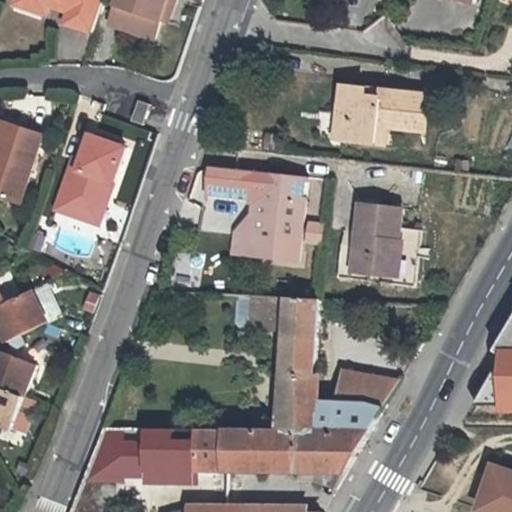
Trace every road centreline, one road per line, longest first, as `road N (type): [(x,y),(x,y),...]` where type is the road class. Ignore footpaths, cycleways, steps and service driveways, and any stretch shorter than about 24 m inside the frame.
road 1 (residential): [(46,511),(193,108)]
road 2 (secondary): [(511,251),(369,511)]
road 3 (residential): [(0,78),(99,78),(193,108)]
